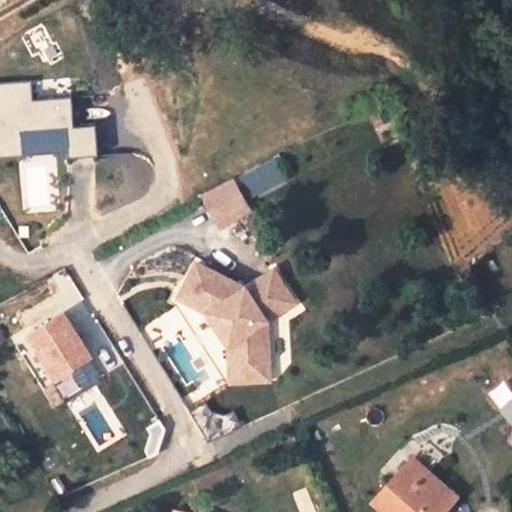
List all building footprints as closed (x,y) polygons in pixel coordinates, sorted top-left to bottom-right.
[(29,77),(0,79),(0,154),(22,153),(20,131),(38,129),(38,137),(66,134),(68,157),(97,154),(94,120),(71,122),(69,93),(31,96),(29,77)] [(272,153),(241,171),(255,195),(286,177),(272,153)] [(216,227),(249,211),(231,174),(198,191),(216,227)] [(279,366),(256,326),(296,303),(273,262),(225,289),(209,261),(167,285),(230,394),(279,366)] [(24,327),(49,378),(91,358),(65,307),(24,327)] [(511,400),(500,410),(511,424),(511,400)] [(444,511),(457,498),(414,459),(380,496),(397,511),(444,511)]
